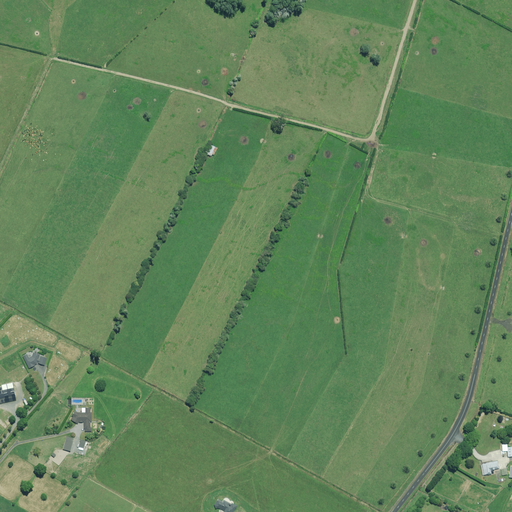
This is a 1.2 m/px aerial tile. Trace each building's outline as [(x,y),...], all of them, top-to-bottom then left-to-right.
[(213,158),(218,148),(211,145),(206,154),(213,158)] [(48,358),(34,353),(33,357),(30,358),(28,355),(23,357),(29,369),(35,366),(37,366),(37,363),(45,366),(48,358)] [(0,403),(9,402),(7,390),(0,391),(0,403)] [(92,408),(86,408),(86,413),(75,413),(73,417),(71,420),(78,424),(79,423),(84,423),(84,432),(92,432),(91,424),(91,422),(92,422),(92,408)] [(74,439),(67,437),(63,450),(71,452),(74,439)] [(492,474),(491,470),(492,470),(492,471),(495,470),(499,469),(498,462),(482,465),(483,468),(481,469),(483,476),(492,474)] [(223,511),(234,511),(237,506),(232,503),(232,504),(224,500),(223,502),(218,499),(214,505),(216,509),(219,508),(219,507),(220,508),(224,510),(223,511)]
